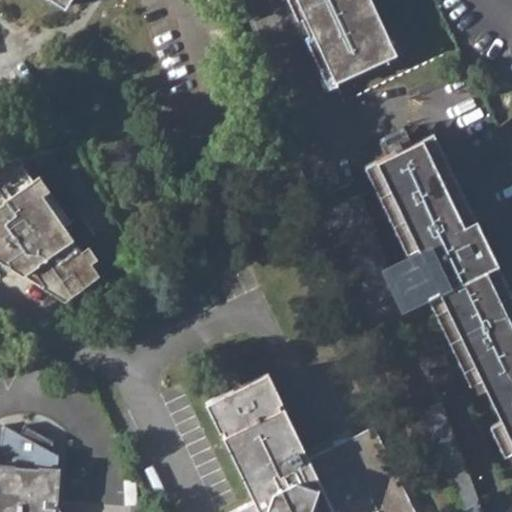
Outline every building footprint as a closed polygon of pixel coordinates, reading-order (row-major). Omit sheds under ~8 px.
[(287,0),(297,19),(301,18),(309,33),(305,36),(327,84),(396,52),(371,0),(287,0)] [(432,131),(363,165),(413,268),(419,265),(425,277),(431,275),(438,291),(427,296),(469,383),(481,378),(500,418),(489,423),(504,453),(511,448),(511,293),(497,262),(432,131)] [(1,144),(0,144),(0,257),(64,302),(99,275),(91,263),(97,259),(88,245),(81,249),(65,225),(43,193),(50,189),(40,174),(33,179),(22,162),(16,165),(1,144)] [(43,193),(65,225),(72,221),(50,189),(43,193)] [(320,210),(372,319),(402,304),(358,191),(320,210)] [(253,498),(228,511),(415,511),(374,425),(339,442),(308,457),(283,405),(280,407),(278,402),(281,400),(267,371),(205,401),(219,430),(222,429),(224,434),(222,434),(253,498)] [(418,412),(465,508),(478,501),(440,401),(418,412)] [(55,442),(24,425),(18,434),(1,424),(0,433),(0,511),(53,511),(57,469),(59,457),(51,452),(55,442)]
